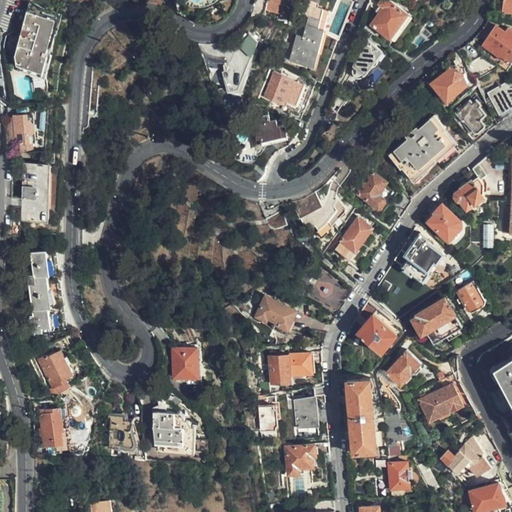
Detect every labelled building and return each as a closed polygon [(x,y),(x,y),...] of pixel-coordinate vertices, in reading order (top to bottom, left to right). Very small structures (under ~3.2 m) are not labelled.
[(43,6),(44,1),(42,0),(29,0),(16,49),(22,64),(44,71),(61,12),(43,6)] [(291,16),(293,0),(265,0),(263,10),(291,16)] [(304,0),(305,1),(317,4),(311,26),(305,25),(302,36),(292,33),(287,48),(280,46),(278,58),(314,66),(329,7),(323,6),(324,0),(304,0)] [(388,0),(380,0),(379,3),(383,5),(379,11),(370,24),(393,39),(411,14),(388,0)] [(511,0),(502,0),(502,12),(511,12),(511,0)] [(68,9),(44,1),(43,6),(61,12),(44,71),(22,64),(24,69),(49,77),(60,41),(57,40),(61,26),(63,27),(68,9)] [(383,5),(379,3),(375,8),(379,11),(383,5)] [(207,12),(212,24),(213,24),(215,24),(217,23),(218,23),(220,22),(222,21),(217,8),(207,12)] [(508,61),(511,54),(511,29),(507,27),(504,31),(495,24),(482,45),(508,61)] [(438,34),(426,26),(420,33),(432,43),(438,34)] [(239,88),(256,41),(248,33),(237,47),(232,59),(224,63),(227,69),(222,71),(229,90),(239,88)] [(378,60),(376,57),(382,50),(368,40),(359,51),(351,73),(352,75),(353,77),(355,78),(357,79),(360,79),(362,78),(370,66),(373,67),(376,66),(377,63),(378,60)] [(445,100),(467,82),(458,67),(455,64),(431,82),(445,100)] [(292,108),(302,82),(272,70),(262,96),(292,108)] [(511,87),(509,89),(505,81),(488,92),(498,111),(500,110),(503,115),(511,109),(511,87)] [(308,84),(302,82),(292,108),(298,110),(308,84)] [(485,127),(480,121),(481,118),(485,115),(477,106),(479,105),(475,100),(470,104),(469,102),(453,115),(460,122),(463,119),(470,127),(467,129),(472,134),(473,134),(474,135),(475,135),(476,135),(477,134),(485,127)] [(281,135),(278,124),(276,124),(274,118),(259,124),(258,122),(261,114),(246,108),(242,119),(253,124),(251,126),(252,129),(253,131),(256,132),(258,131),(261,142),(281,135)] [(36,133),(34,112),(13,114),(16,139),(18,139),(18,143),(33,141),(32,133),(36,133)] [(491,128),(497,123),(490,113),(483,119),(491,128)] [(461,154),(475,142),(454,120),(442,130),(434,121),(438,119),(434,114),(389,155),(392,159),(395,156),(403,165),(391,175),(404,192),(410,200),(461,154)] [(269,146),(275,154),(283,150),(275,141),(269,146)] [(489,153),(472,168),(477,177),(472,181),(471,180),(459,188),(460,189),(454,193),(453,197),(457,202),(461,202),(466,210),(475,203),(477,203),(478,204),(479,203),(480,203),(481,202),(482,201),(483,199),(483,197),(482,196),(481,194),(483,193),(483,184),(480,180),(489,174),(489,153)] [(48,219),(48,162),(24,163),(24,219),(48,219)] [(378,194),(386,182),(372,173),(357,195),(376,209),(380,208),(384,201),(384,198),(378,194)] [(290,200),(305,227),(309,223),(321,238),(328,231),(327,229),(347,207),(335,194),(332,190),(325,196),(320,187),(319,187),(318,188),(318,189),(317,189),(316,190),(315,190),(314,191),(313,191),(313,192),(312,192),(311,193),(310,193),(309,193),(308,194),(307,194),(306,195),(305,195),(304,195),(303,196),(302,196),(301,196),(300,197),(299,197),(298,197),(297,198),(296,198),(295,198),(294,199),(293,199),(292,199),(291,200),(290,200)] [(411,203),(410,200),(404,192),(391,209),(401,218),(411,203)] [(460,226),(460,219),(442,203),(434,212),(435,213),(428,222),(448,240),(460,226)] [(349,261),(373,229),(357,217),(334,250),(349,261)] [(485,223),(485,231),(493,231),(493,223),(485,223)] [(406,253),(400,250),(394,260),(400,264),(400,267),(400,268),(401,269),(402,270),(403,270),(404,270),(406,268),(422,278),(440,251),(425,241),(427,238),(419,233),(406,253)] [(65,332),(58,281),(48,281),(47,274),(57,273),(55,250),(30,253),(32,275),(28,275),(33,315),(29,315),(31,333),(42,332),(41,327),(50,327),(51,334),(65,332)] [(488,301),(483,293),(480,295),(473,281),(455,291),(467,311),(471,313),(481,306),(484,308),(485,308),(486,308),(487,307),(488,306),(488,304),(488,301)] [(285,331),(294,311),(265,297),(254,320),(269,327),(270,324),(285,331)] [(427,333),(456,316),(445,299),(416,315),(417,316),(411,319),(417,330),(423,326),(427,333)] [(375,315),(358,335),(379,353),(396,334),(375,315)] [(462,326),(456,316),(427,333),(433,343),(462,326)] [(80,338),(76,332),(65,337),(69,344),(80,338)] [(197,377),(195,347),(175,348),(170,348),(170,355),(171,379),(197,377)] [(70,372),(60,351),(53,355),(50,349),(44,352),(46,356),(38,361),(53,390),(63,385),(61,382),(68,378),(69,378),(70,377),(70,376),(70,374),(70,373),(70,372)] [(312,364),(322,363),(321,352),(321,351),(311,353),(290,355),(292,377),(304,376),(304,374),(313,373),(312,364)] [(401,386),(421,363),(407,351),(387,373),(401,386)] [(292,382),(292,377),(290,355),(270,356),(272,384),(292,382)] [(446,377),(457,372),(458,358),(457,359),(444,366),(442,367),(446,377)] [(511,400),(511,358),(495,369),(511,400)] [(348,381),(351,417),(374,415),(371,379),(348,381)] [(456,381),(466,404),(470,403),(461,379),(456,381)] [(464,405),(452,383),(419,400),(430,422),(464,405)] [(296,440),(317,438),(314,390),(305,392),(305,397),(294,398),(296,440)] [(61,401),(54,402),(59,444),(66,443),(61,401)] [(59,444),(54,402),(41,404),(41,410),(40,410),(46,447),(59,444)] [(276,430),(274,405),(256,407),(257,432),(276,430)] [(186,437),(185,422),(185,420),(185,419),(184,418),(182,417),(181,417),(177,417),(177,414),(177,412),(177,411),(176,410),(174,410),(173,410),(153,410),(154,454),(186,453),(186,437)] [(132,443),(133,421),(120,420),(120,415),(109,415),(108,450),(132,451),(133,450),(133,449),(133,448),(133,447),(133,446),(133,445),(133,444),(132,443)] [(374,415),(351,417),(355,453),(377,451),(374,415)] [(490,468),(482,455),(484,453),(473,436),(449,465),(458,473),(466,465),(473,476),(490,468)] [(300,473),(304,473),(304,470),(315,469),(314,467),(318,466),(317,455),(330,454),(329,443),(286,446),(288,476),(301,475),(300,473)] [(410,487),(408,462),(389,464),(391,489),(410,487)] [(506,503),(499,483),(470,491),(475,511),(506,503)] [(110,511),(110,508),(114,508),(112,499),(91,502),(93,511),(110,511)] [(292,511),(292,503),(277,504),(277,511),(292,511)]
